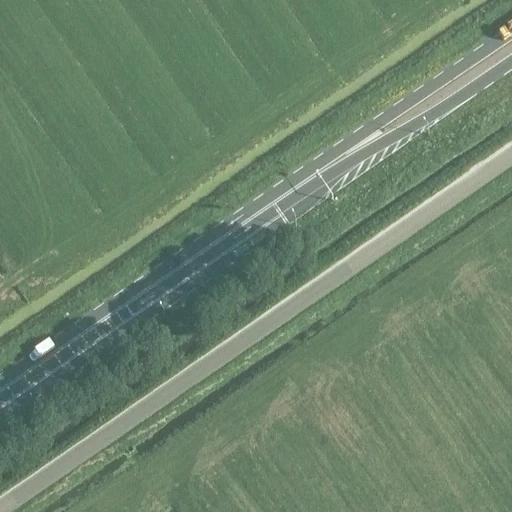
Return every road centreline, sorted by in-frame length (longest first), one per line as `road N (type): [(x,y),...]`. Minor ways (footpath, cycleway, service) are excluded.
road 1 (unclassified): [(0,510),(511,157)]
road 2 (primary): [(0,398),(346,164)]
road 3 (primary): [(511,32),(378,124),(346,164)]
road 4 (primary): [(346,164),(511,62)]
